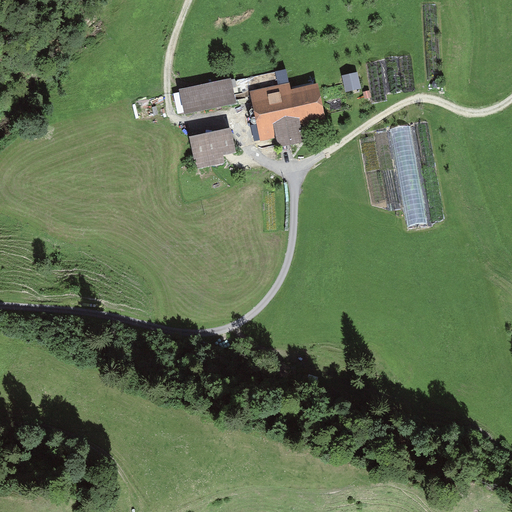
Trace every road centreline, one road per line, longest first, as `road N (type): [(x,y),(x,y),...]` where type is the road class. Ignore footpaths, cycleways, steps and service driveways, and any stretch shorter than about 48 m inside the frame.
road 1 (track): [(511,98),(474,112),(417,97),(301,166),(276,165),(233,124),(184,122),(175,112),(168,60),(189,0)]
road 2 (track): [(0,304),(186,332),(231,327),(262,305),(283,274),(293,236),(293,167)]
road 3 (track): [(0,418),(78,438),(102,452),(129,487)]
